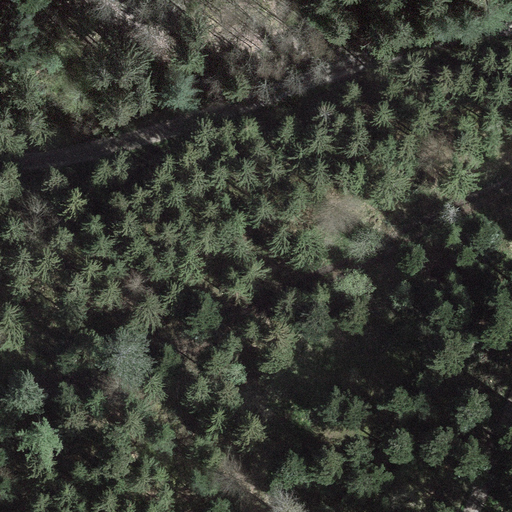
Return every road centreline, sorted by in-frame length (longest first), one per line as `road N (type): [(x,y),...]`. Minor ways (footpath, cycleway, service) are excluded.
road 1 (track): [(511,24),(412,44),(104,148),(0,162)]
road 2 (residential): [(467,511),(511,396)]
